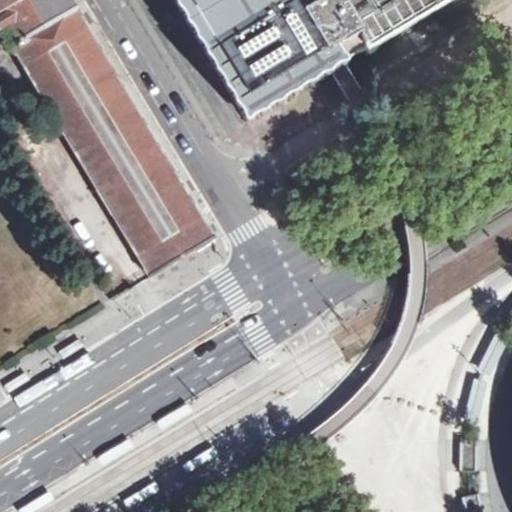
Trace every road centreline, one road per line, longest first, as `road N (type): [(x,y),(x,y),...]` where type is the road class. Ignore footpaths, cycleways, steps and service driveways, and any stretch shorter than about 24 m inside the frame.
road 1 (primary): [(0,491),(296,310)]
road 2 (unclassified): [(265,266),(99,0)]
road 3 (primary): [(265,266),(0,429)]
road 4 (primary): [(511,115),(265,266)]
road 5 (primary): [(296,310),(511,181)]
